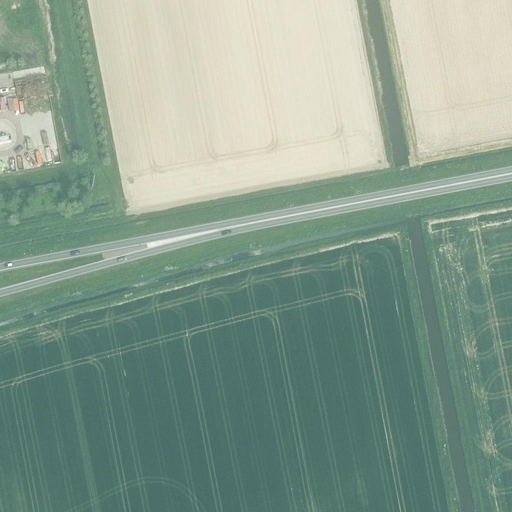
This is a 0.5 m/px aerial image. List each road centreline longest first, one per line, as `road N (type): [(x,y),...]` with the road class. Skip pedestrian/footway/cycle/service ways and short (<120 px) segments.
road 1 (trunk): [(0,293),(262,221)]
road 2 (trunk): [(262,221),(0,267)]
road 3 (trunk): [(262,221),(511,174)]
